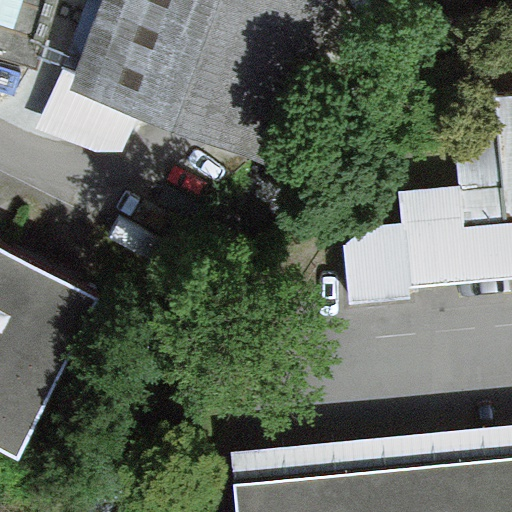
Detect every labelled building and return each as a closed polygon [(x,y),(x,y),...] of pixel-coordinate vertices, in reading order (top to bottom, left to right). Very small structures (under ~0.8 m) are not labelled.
[(59,0),(0,0),(0,51),(41,60),(59,0)] [(329,0),(98,0),(72,71),(203,119),(278,146),(317,37),(329,0)] [(471,134),(459,146),(461,175),(399,180),(402,212),(368,215),(349,233),(354,287),(410,282),(410,272),(511,263),(511,88),(496,90),(499,131),(471,134)] [(0,429),(20,439),(98,280),(0,232),(0,429)] [(511,511),(511,443),(238,469),(241,511),(511,511)]
